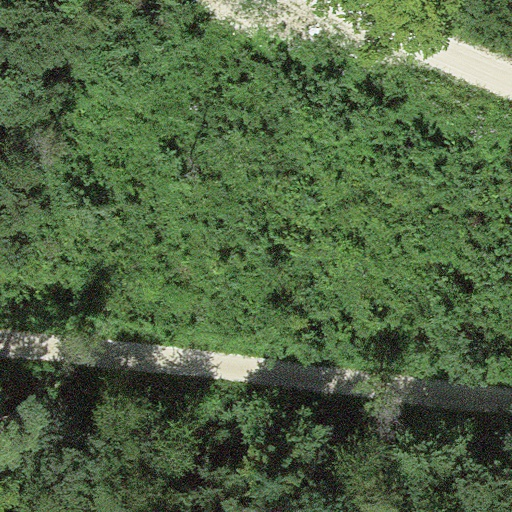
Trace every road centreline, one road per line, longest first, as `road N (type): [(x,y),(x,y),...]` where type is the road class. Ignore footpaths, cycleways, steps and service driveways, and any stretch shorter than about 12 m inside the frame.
road 1 (track): [(511,408),(0,346)]
road 2 (track): [(350,0),(511,84)]
